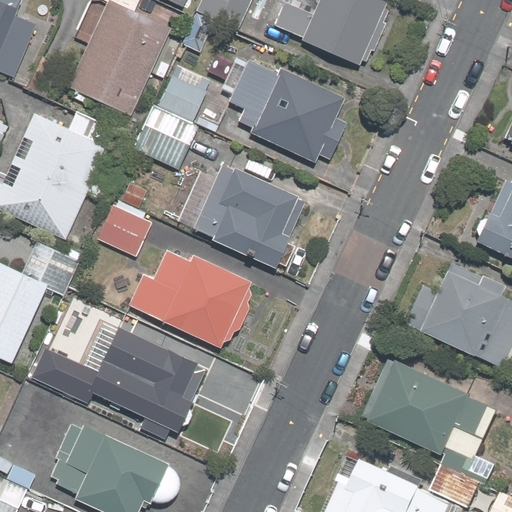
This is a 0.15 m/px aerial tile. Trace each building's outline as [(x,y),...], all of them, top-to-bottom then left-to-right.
[(0,0),(0,72),(14,78),(35,24),(14,15),(20,0),(0,0)] [(163,31),(128,15),(135,0),(94,0),(99,2),(62,86),(126,115),(163,31)] [(245,0),(196,0),(191,13),(233,31),(245,0)] [(308,0),(302,11),(278,0),(276,0),(264,26),(358,71),(388,10),(368,0),(308,0)] [(214,101),(241,115),(234,128),(306,166),(342,97),(270,59),(264,70),(237,56),(214,101)] [(211,84),(171,63),(127,150),(168,171),(211,84)] [(511,101),(494,143),(511,150),(511,101)] [(0,213),(64,239),(82,194),(99,200),(107,180),(90,174),(101,147),(22,115),(0,169),(0,213)] [(203,239),(202,243),(271,272),(302,200),(216,163),(186,232),(203,239)] [(511,169),(507,180),(497,175),(467,233),(511,255),(511,169)] [(150,216),(109,198),(90,240),(132,259),(150,216)] [(34,236),(14,275),(43,289),(59,297),(78,258),(34,236)] [(248,282),(161,246),(148,276),(137,272),(122,308),(220,349),(248,282)] [(503,286),(446,258),(431,288),(418,282),(397,322),(494,371),(511,335),(511,302),(499,296),(503,286)] [(14,275),(0,267),(0,361),(5,364),(43,289),(14,275)] [(202,370),(107,324),(76,387),(171,433),(202,370)] [(84,343),(50,326),(27,372),(61,389),(84,343)] [(470,453),(492,405),(386,357),(358,421),(486,479),(493,464),(470,453)] [(77,492),(75,496),(109,511),(138,511),(142,504),(149,507),(153,499),(157,501),(163,501),(169,499),(175,495),(179,490),(180,487),(181,483),(181,479),(179,474),(176,469),(173,465),(169,463),(170,461),(106,431),(105,432),(84,422),(82,427),(71,422),(55,456),(59,457),(51,474),(58,477),(56,482),(77,492)] [(345,453),(317,511),(448,511),(452,504),(345,453)] [(15,463),(8,477),(29,487),(36,473),(15,463)] [(11,511),(23,489),(0,476),(0,511),(11,511)] [(511,511),(511,498),(492,490),(482,511),(511,511)]
